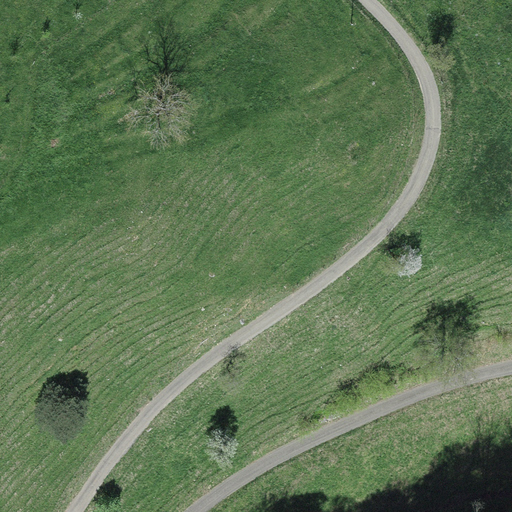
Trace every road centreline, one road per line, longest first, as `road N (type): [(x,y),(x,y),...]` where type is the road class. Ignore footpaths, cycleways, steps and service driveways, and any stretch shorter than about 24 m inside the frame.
road 1 (unclassified): [(74,511),(181,378),(318,282),(408,197),(433,116),(426,81),(366,0)]
road 2 (unclassified): [(511,366),(463,374),(358,417),(247,472),(195,511)]
